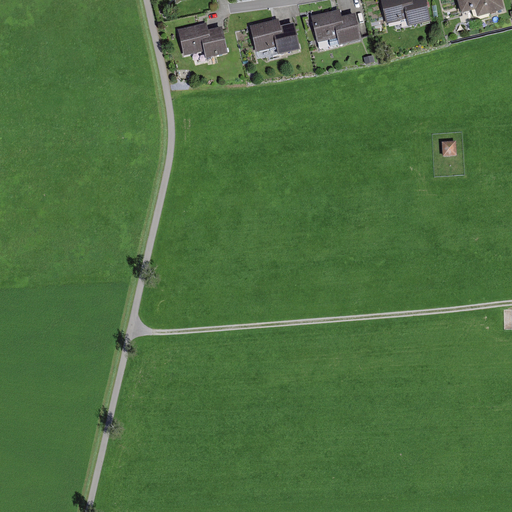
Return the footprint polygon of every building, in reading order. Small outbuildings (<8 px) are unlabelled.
[(382,0),(387,22),(407,18),(409,28),(431,23),(425,0),(382,0)] [(501,0),(459,0),(463,15),(477,12),(479,20),(505,13),(501,0)] [(339,11),(313,17),(318,41),(338,36),(341,46),(362,41),(356,16),(342,20),(339,11)] [(280,22),(254,28),(258,52),(278,48),(280,57),(302,53),(297,28),(282,31),(280,22)] [(209,25),(180,31),(185,56),(205,52),(207,60),(228,56),(223,29),(210,32),(209,25)] [(455,142),(444,144),(446,157),(457,156),(455,142)]
